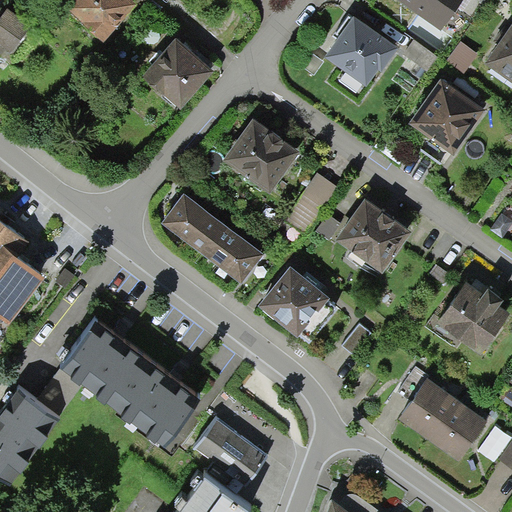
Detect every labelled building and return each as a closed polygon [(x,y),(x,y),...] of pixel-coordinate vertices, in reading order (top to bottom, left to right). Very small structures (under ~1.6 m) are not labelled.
[(79,0),(69,12),(103,40),(135,1),(133,0),(79,0)] [(410,0),(441,21),(455,0),(410,0)] [(366,76),(396,36),(359,9),(329,48),(366,76)] [(511,16),(487,53),(511,70),(511,16)] [(439,54),(414,37),(405,50),(430,67),(439,54)] [(143,76),(181,109),(214,71),(197,56),(176,39),(143,76)] [(464,39),(452,55),(467,66),(479,50),(464,39)] [(455,144),(484,99),(440,71),(411,116),(455,144)] [(269,193),(298,154),(255,123),(226,162),(269,193)] [(307,233),(339,188),(319,174),(287,219),(307,233)] [(240,275),(263,245),(186,188),(177,200),(164,217),(240,275)] [(382,274),(409,237),(365,205),(338,242),(382,274)] [(10,307),(42,263),(6,236),(16,221),(0,209),(0,302),(3,302),(10,307)] [(307,345),(336,310),(291,273),(263,308),(307,345)] [(511,302),(511,301),(499,292),(504,285),(490,275),(484,284),(467,273),(438,315),(482,346),(511,302)] [(166,438),(202,392),(98,313),(62,359),(166,438)] [(360,319),(347,344),(359,351),(373,326),(360,319)] [(459,450),(488,410),(431,370),(403,410),(459,450)] [(0,471),(11,479),(60,408),(21,381),(0,410),(0,471)] [(247,482),(269,453),(217,414),(195,443),(247,482)] [(511,464),(511,443),(502,458),(511,464)] [(174,511),(243,511),(250,504),(205,471),(174,511)] [(357,511),(337,495),(329,511),(357,511)]
